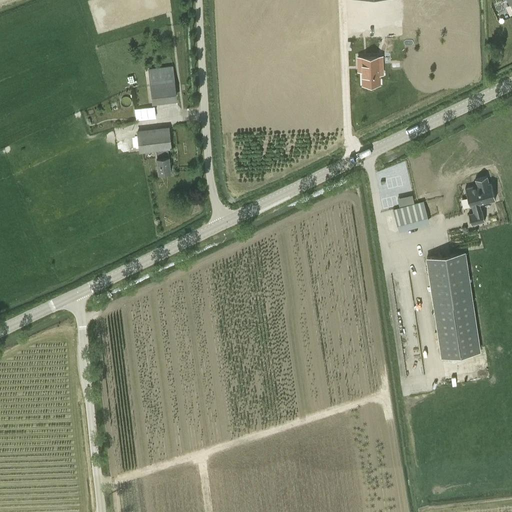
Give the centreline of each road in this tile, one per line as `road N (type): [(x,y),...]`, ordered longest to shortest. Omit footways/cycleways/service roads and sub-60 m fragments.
road 1 (tertiary): [(224,227),(511,83)]
road 2 (unclassified): [(224,227),(210,173),(201,0)]
road 3 (unclassified): [(101,511),(78,293)]
road 4 (unknown): [(344,0),(352,163)]
road 5 (tertiary): [(78,293),(224,227)]
